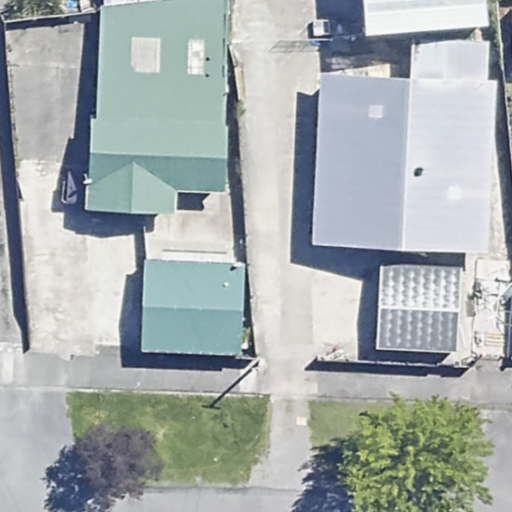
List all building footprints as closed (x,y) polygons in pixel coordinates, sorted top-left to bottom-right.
[(364,0),(365,78),(485,78),(484,0),(364,0)] [(227,195),(227,6),(100,6),(99,220),(174,220),(174,195),(227,195)] [(365,78),(355,79),(311,79),(314,255),(488,253),(485,78),(365,78)] [(241,270),(149,272),(151,361),(243,359),(241,270)] [(460,270),(380,272),(381,350),(461,349),(460,270)]
